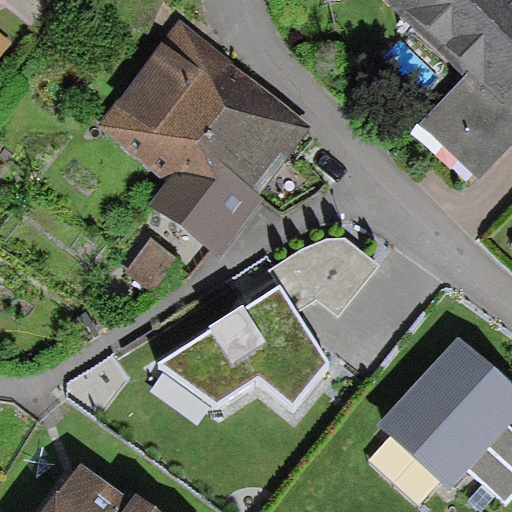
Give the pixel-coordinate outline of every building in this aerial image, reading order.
[(13,0),(35,18),(51,0),(13,0)] [(511,0),(384,0),(464,78),(417,127),(480,185),(511,151),(511,0)] [(291,136),(174,50),(115,129),(183,179),(166,202),(215,239),(291,136)] [(294,312),(372,309),(370,251),(291,254),(294,312)] [(279,291),(168,369),(217,412),(261,385),(298,415),(331,371),(279,291)] [(511,384),(458,335),(377,425),(450,488),(469,466),(506,425),(511,418),(511,384)] [(511,430),(506,425),(469,466),(506,500),(511,494),(511,430)] [(117,511),(88,492),(73,511),(117,511)]
